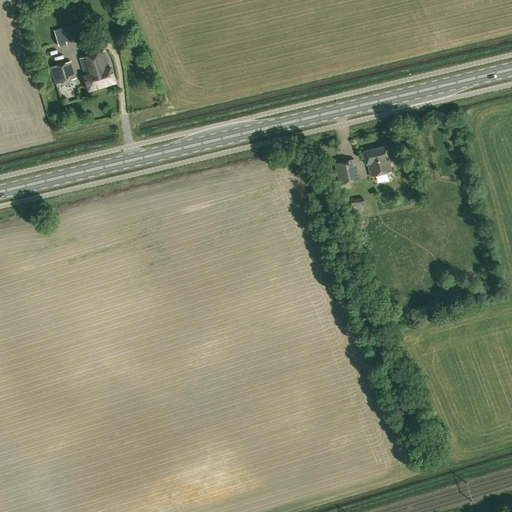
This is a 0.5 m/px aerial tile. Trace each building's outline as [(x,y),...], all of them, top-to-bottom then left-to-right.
[(75,25),(55,31),(59,46),(80,40),(75,25)] [(83,76),(87,91),(116,82),(111,67),(110,68),(105,51),(79,59),(84,76),(83,76)] [(71,62),(51,67),(56,85),(76,79),(71,62)] [(390,160),(386,146),(363,152),(366,165),(367,164),(371,177),(391,172),(388,161),(390,160)] [(359,180),(354,159),(334,164),(340,185),(359,180)]
